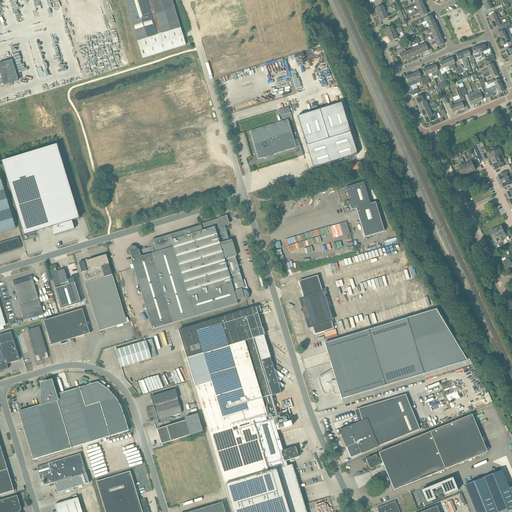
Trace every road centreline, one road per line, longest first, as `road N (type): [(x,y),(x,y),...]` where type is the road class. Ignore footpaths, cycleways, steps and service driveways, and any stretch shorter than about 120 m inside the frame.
road 1 (unclassified): [(354,511),(314,422),(239,199)]
road 2 (unclassified): [(164,511),(118,382),(74,364),(0,384)]
road 3 (unclassified): [(0,271),(239,199)]
road 4 (unclassified): [(239,199),(186,0)]
road 5 (unknown): [(410,388),(450,378),(469,394),(467,404),(435,415),(413,393)]
road 6 (unclassified): [(37,511),(0,390)]
